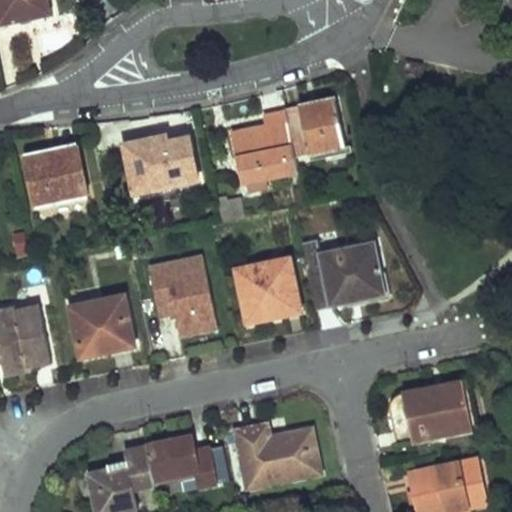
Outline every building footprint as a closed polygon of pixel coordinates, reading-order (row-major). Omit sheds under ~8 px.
[(0,0),(0,18),(1,25),(55,14),(52,0),(0,0)] [(408,63),(405,74),(422,78),(424,67),(408,63)] [(340,101),(288,111),(291,125),(297,160),(350,149),(340,101)] [(288,111),(266,116),(269,130),(291,125),(288,111)] [(291,125),(238,137),(247,186),(250,185),(269,181),(300,175),(297,160),(291,125)] [(191,136),(129,149),(138,197),(201,183),(191,136)] [(80,151),(28,162),(36,207),(90,197),(80,151)] [(269,181),(250,185),(252,195),(271,191),(269,181)] [(226,224),(249,218),(245,199),(221,204),(226,224)] [(323,243),(306,245),(320,313),(388,298),(378,246),(327,257),(323,243)] [(148,265),(160,319),(176,315),(181,341),(220,333),(203,254),(148,265)] [(293,261),(241,272),(253,327),(305,315),(293,261)] [(126,296),(74,306),(84,358),(106,353),(104,346),(135,340),(126,296)] [(43,307),(0,316),(0,361),(4,361),(8,375),(54,366),(43,307)] [(135,340),(104,346),(106,353),(136,347),(135,340)] [(391,409),(390,416),(396,446),(471,431),(461,383),(402,394),(398,398),(396,400),(392,405),(391,409)] [(267,423),(236,431),(248,488),(306,475),(305,467),(319,464),(312,430),(271,439),(267,423)] [(190,438),(145,447),(152,480),(195,471),(199,489),(216,485),(209,450),(193,453),(190,438)] [(152,480),(145,447),(122,452),(124,461),(106,465),(106,470),(87,474),(94,511),(117,511),(135,508),(131,490),(153,485),(152,480)] [(488,460),(418,474),(425,511),(462,511),(478,509),(496,506),(488,460)] [(319,464),(305,467),(306,475),(320,472),(319,464)]
